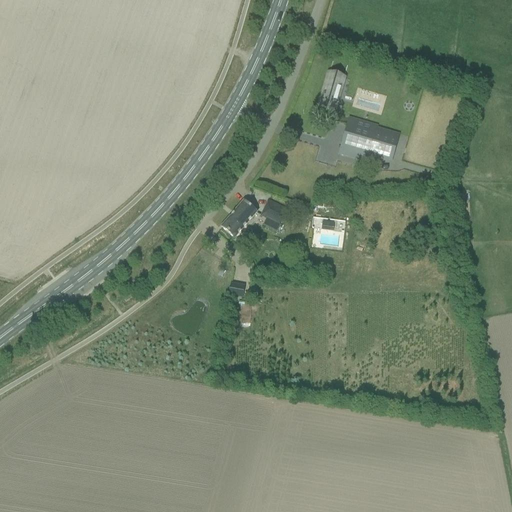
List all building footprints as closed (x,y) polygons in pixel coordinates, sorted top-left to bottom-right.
[(331,69),(322,100),(329,102),(328,105),(336,107),(347,74),(331,69)] [(346,125),(338,154),(367,163),(370,152),(392,159),(397,140),(346,125)] [(315,179),(321,164),(333,168),(335,160),(302,149),(294,172),(315,179)] [(260,216),(265,219),(262,226),(276,233),(287,211),(268,201),(260,216)] [(255,214),(251,210),(250,209),(251,209),(243,202),(221,228),(228,235),(229,234),(233,239),(255,214)] [(332,232),(333,224),(333,223),(321,222),(320,231),(332,232)] [(227,284),(225,295),(240,298),(242,287),(227,284)]
